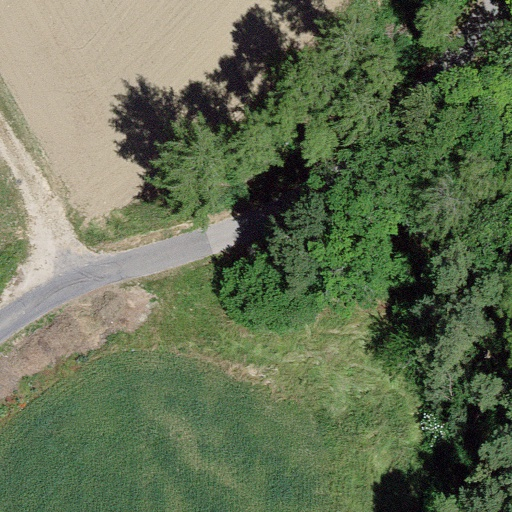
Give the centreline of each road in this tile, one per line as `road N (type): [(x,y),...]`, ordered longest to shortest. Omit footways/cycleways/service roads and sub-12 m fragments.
road 1 (track): [(0,328),(29,307),(108,275),(319,212),(415,137),(511,23)]
road 2 (track): [(0,89),(108,275)]
